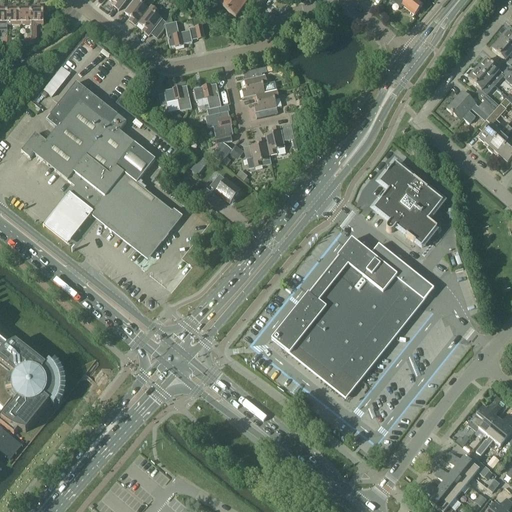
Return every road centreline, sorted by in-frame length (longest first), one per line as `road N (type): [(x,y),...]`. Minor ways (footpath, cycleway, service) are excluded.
road 1 (residential): [(498,190),(422,118),(511,4)]
road 2 (secondary): [(366,511),(175,358)]
road 3 (primary): [(154,330),(0,207)]
road 4 (residential): [(366,511),(482,361)]
road 5 (primary): [(0,226),(142,344)]
road 6 (residential): [(226,56),(169,67),(73,0)]
road 7 (tertiary): [(314,189),(414,59)]
road 8 (tertiary): [(218,305),(314,189)]
road 9 (primary): [(47,511),(140,399)]
road 10 (unknown): [(5,175),(90,61)]
